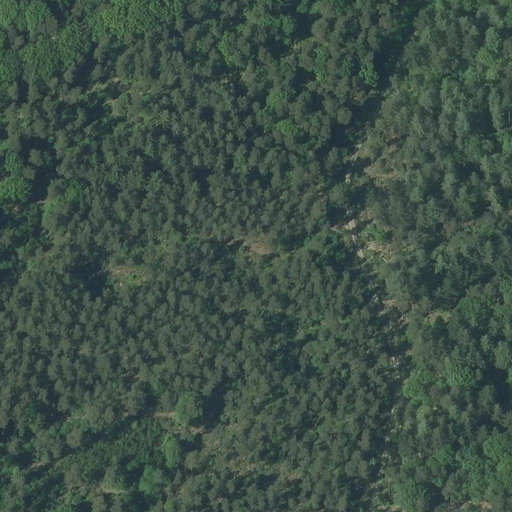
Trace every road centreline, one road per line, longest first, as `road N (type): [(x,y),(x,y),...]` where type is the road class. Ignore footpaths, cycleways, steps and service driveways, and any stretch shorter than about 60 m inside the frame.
road 1 (track): [(369,511),(395,369),(342,190)]
road 2 (track): [(425,0),(342,190)]
road 3 (track): [(45,61),(184,0)]
